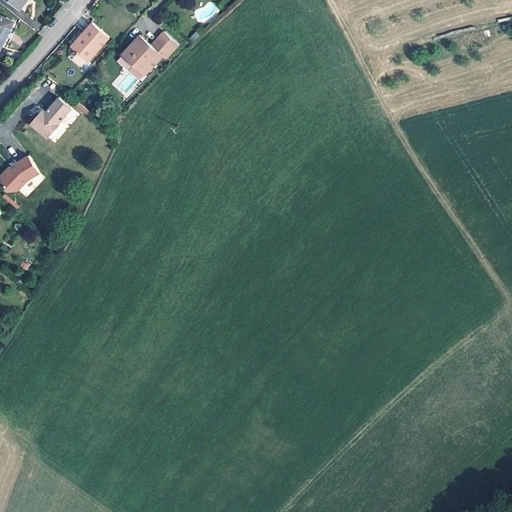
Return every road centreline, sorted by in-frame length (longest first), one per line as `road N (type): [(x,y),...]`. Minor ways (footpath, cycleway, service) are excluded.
road 1 (track): [(511,306),(408,146),(329,0)]
road 2 (residential): [(81,0),(0,93)]
